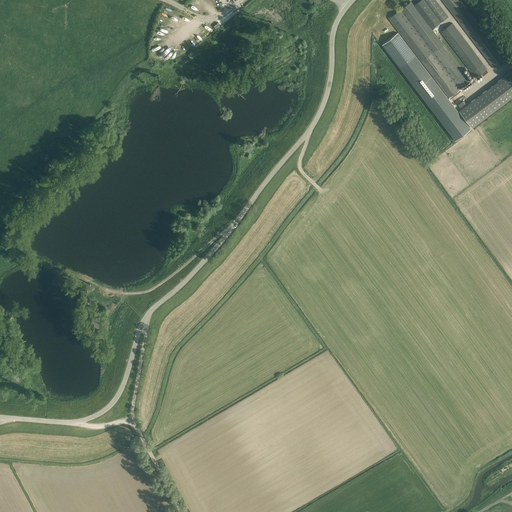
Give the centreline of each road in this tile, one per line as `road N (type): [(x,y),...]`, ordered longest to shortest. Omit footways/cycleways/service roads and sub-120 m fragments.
road 1 (unclassified): [(147,317),(220,243),(312,125),(327,88),(331,35),(352,0)]
road 2 (unclassified): [(0,418),(66,423),(104,412),(122,388),(147,317)]
road 3 (unclassified): [(181,511),(131,420),(147,317)]
road 4 (track): [(140,86),(0,212)]
road 5 (track): [(230,231),(146,292),(99,289)]
